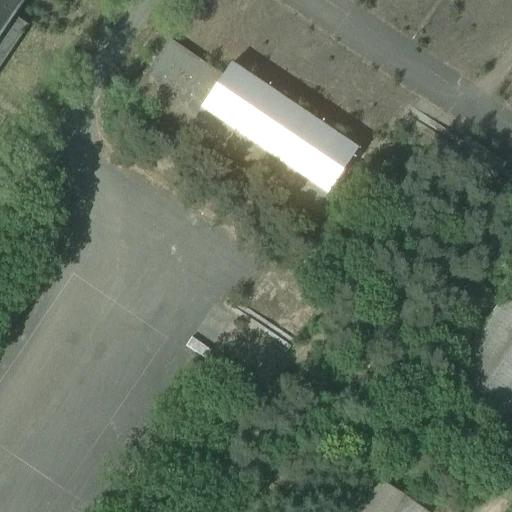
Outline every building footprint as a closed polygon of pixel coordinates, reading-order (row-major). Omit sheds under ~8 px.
[(0,0),(0,67),(27,27),(14,17),(25,0),(24,0),(23,0),(22,2),(19,0),(0,0)] [(131,97),(304,214),(300,220),(314,229),(318,223),(319,223),(336,198),(327,193),(332,186),(340,191),(348,179),(341,173),(357,150),(229,63),(222,74),(170,39),(131,97)] [(504,164),(465,137),(452,157),(491,184),(504,164)] [(508,408),(511,401),(511,294),(460,379),(508,408)] [(209,320),(226,332),(237,317),(220,305),(209,320)] [(0,380),(18,387),(23,373),(0,363),(0,380)] [(206,413),(172,466),(192,479),(226,426),(206,413)] [(428,511),(431,508),(381,480),(362,511),(428,511)]
